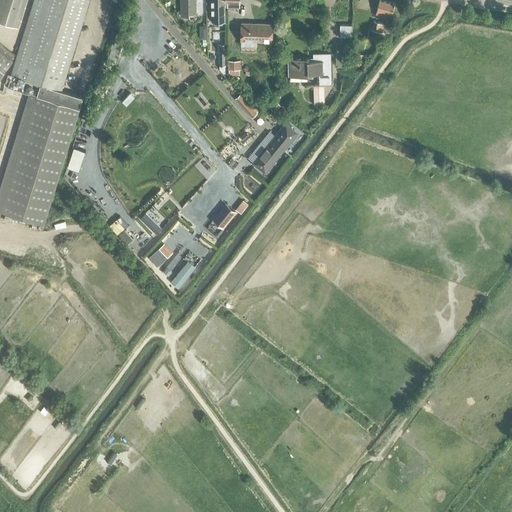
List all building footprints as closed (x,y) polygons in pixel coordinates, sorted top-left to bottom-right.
[(0,0),(0,22),(18,28),(26,0),(0,0)] [(0,201),(0,212),(46,226),(84,98),(62,91),(89,0),(34,0),(9,89),(31,95),(0,201)] [(202,0),(180,0),(181,16),(189,16),(188,13),(203,13),(202,0)] [(224,9),(224,0),(209,0),(210,21),(213,21),(213,24),(221,24),(221,21),(224,21),(224,9)] [(224,0),(224,9),(226,9),(226,7),(238,8),(238,0),(224,0)] [(396,4),(380,0),(373,25),(389,30),(396,4)] [(257,42),(273,42),(273,23),(241,22),(240,41),(241,42),(241,46),(257,47),(257,42)] [(339,37),(352,37),(352,25),(339,25),(339,37)] [(0,80),(6,73),(4,72),(13,61),(11,60),(15,55),(0,42),(0,80)] [(319,84),(330,84),(330,54),(313,54),(313,58),(288,58),(288,77),(308,76),(308,74),(319,74),(319,84)] [(228,69),(240,69),(240,60),(228,60),(228,69)] [(236,98),(252,116),(257,112),(241,94),(236,98)] [(269,108),(274,112),(281,106),(276,101),(269,108)] [(254,163),(264,171),(296,133),(286,124),(254,163)] [(226,204),(213,220),(222,227),(235,212),(226,204)]
